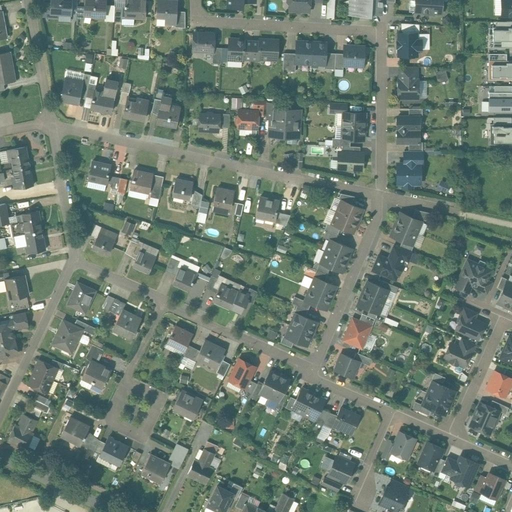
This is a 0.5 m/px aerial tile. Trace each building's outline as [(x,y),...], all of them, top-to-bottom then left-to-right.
[(71,0),(50,0),(50,4),(50,13),(51,13),(71,15),(71,0)] [(105,0),(84,0),(84,7),(84,15),(85,15),(105,17),(105,5),(105,0)] [(145,0),(125,0),(125,6),(124,8),(125,8),(125,17),(145,18),(145,0)] [(243,2),(243,0),(227,0),(227,7),(243,8),(243,2)] [(307,0),(287,0),(288,2),(289,3),(289,11),(309,12),(310,2),(307,2),(307,0)] [(371,14),(371,0),(353,0),(353,15),(370,16),(371,14)] [(371,0),(371,14),(381,14),(382,1),(381,0),(371,0)] [(429,13),(428,0),(413,0),(414,0),(416,3),(415,12),(429,13)] [(428,0),(429,13),(441,14),(441,0),(428,0)] [(511,0),(501,0),(502,16),(509,16),(511,15),(511,0)] [(177,2),(158,1),(157,18),(165,18),(165,23),(175,24),(176,12),(177,2)] [(114,6),(105,5),(105,17),(106,21),(113,22),(114,7),(114,6)] [(84,7),(77,7),(77,19),(84,20),(85,15),(84,15),(84,7)] [(114,7),(113,22),(121,22),(122,7),(114,7)] [(185,12),(176,12),(175,24),(175,28),(185,28),(185,12)] [(419,25),(401,24),(401,33),(417,34),(419,34),(419,25)] [(508,30),(492,30),(492,41),(511,41),(511,27),(508,28),(508,30)] [(401,33),(398,34),(398,42),(397,42),(397,48),(398,48),(398,56),(408,56),(410,58),(414,58),(416,56),(417,56),(417,50),(421,50),(421,40),(417,40),(417,34),(401,33)] [(214,35),(193,34),(192,51),(213,52),(213,48),(214,35)] [(245,41),(228,40),(227,59),(244,60),(244,59),(245,42),(245,41)] [(278,42),(259,41),(259,43),(258,58),(259,58),(277,59),(278,42)] [(312,42),(296,41),(295,54),(295,63),(311,64),(312,42)] [(259,43),(252,42),(251,59),(259,60),(259,58),(258,58),(259,43)] [(326,43),(312,42),(311,64),(324,65),(325,65),(326,53),(326,43)] [(364,47),(348,46),(344,50),(344,54),(343,65),(343,64),(354,65),(355,66),(363,66),(364,47)] [(222,48),(213,48),(213,52),(212,64),(221,64),(222,48)] [(10,53),(0,54),(0,83),(3,83),(14,81),(11,66),(12,66),(10,53)] [(295,54),(284,53),(283,71),(295,72),(295,63),(295,54)] [(336,54),(326,53),(325,65),(324,65),(324,69),(335,70),(336,54)] [(344,54),(336,54),(335,70),(343,70),(343,65),(344,54)] [(511,60),(488,61),(488,80),(511,80),(511,60)] [(417,67),(399,67),(399,81),(417,81),(417,67)] [(445,70),(435,73),(437,83),(447,80),(445,70)] [(90,75),(84,74),(82,82),(83,82),(80,92),(86,93),(88,83),(90,75)] [(82,82),(65,78),(60,100),(78,103),(80,92),(83,82),(82,82)] [(103,92),(100,110),(111,113),(117,82),(106,80),(103,92)] [(399,81),(398,81),(398,90),(396,92),(396,96),(399,98),(418,98),(418,81),(417,81),(399,81)] [(129,93),(131,83),(124,82),(122,91),(129,93)] [(96,85),(88,83),(86,93),(85,97),(92,98),(94,90),(95,90),(96,85)] [(100,110),(103,92),(95,90),(94,90),(92,98),(90,108),(100,110)] [(129,93),(122,92),(119,103),(126,105),(128,97),(129,93)] [(511,92),(488,92),(488,98),(488,112),(511,111),(511,92)] [(171,99),(163,97),(164,93),(163,93),(161,100),(162,100),(160,106),(158,112),(156,123),(176,127),(179,110),(169,108),(171,99)] [(128,97),(126,105),(123,115),(144,120),(148,101),(128,97)] [(161,100),(155,99),(152,110),(158,112),(160,106),(162,100),(161,100)] [(266,102),(254,101),(254,107),(260,108),(260,115),(265,116),(266,103),(266,102)] [(273,103),(266,103),(265,116),(265,119),(271,119),(272,109),(273,109),(273,103)] [(347,106),(331,105),(330,113),(343,113),(343,112),(346,112),(347,106)] [(287,136),(288,112),(282,111),(282,110),(273,109),(272,109),(271,119),(270,136),(281,137),(281,135),(287,136)] [(422,109),(409,109),(409,117),(419,117),(419,118),(422,118),(422,109)] [(258,111),(238,110),(238,116),(236,118),(236,124),(238,126),(237,128),(257,129),(258,111)] [(288,112),(287,136),(287,137),(297,138),(299,111),(288,110),(288,112)] [(346,112),(343,112),(343,113),(342,126),(364,128),(365,114),(346,112)] [(220,116),(213,115),(211,114),(208,113),(206,115),(199,115),(198,130),(200,132),(206,133),(207,131),(219,132),(219,127),(222,127),(223,117),(220,117),(220,116)] [(409,117),(397,117),(397,130),(419,130),(419,118),(419,117),(409,117)] [(511,127),(511,124),(490,124),(490,139),(494,139),(494,142),(511,142),(511,127)] [(364,128),(342,126),(342,139),(350,140),(364,141),(364,128)] [(419,130),(397,130),(397,143),(409,143),(419,143),(419,142),(419,130)] [(350,140),(342,139),(332,138),(332,146),(342,146),(350,147),(350,140)] [(419,143),(409,143),(409,151),(422,151),(422,142),(419,142),(419,143)] [(25,147),(7,151),(8,158),(11,157),(14,169),(29,166),(25,147)] [(409,151),(404,151),(404,164),(420,164),(420,165),(422,164),(422,151),(409,151)] [(342,152),(340,152),(340,161),(338,160),(337,169),(362,170),(363,154),(360,153),(342,152)] [(283,156),(285,166),(294,164),(292,154),(283,156)] [(111,165),(92,161),(88,179),(107,183),(108,176),(111,165)] [(11,171),(5,172),(5,175),(13,174),(11,162),(2,163),(2,167),(10,166),(11,171)] [(404,164),(397,164),(397,184),(402,184),(402,188),(412,188),(412,184),(420,184),(420,165),(420,164),(404,164)] [(29,166),(14,169),(16,181),(13,182),(14,189),(33,186),(29,166)] [(153,175),(134,170),(130,188),(149,192),(151,184),(153,175)] [(153,185),(161,186),(163,177),(153,175),(151,184),(153,185)] [(114,177),(112,184),(111,188),(118,190),(120,178),(114,177)] [(127,179),(120,178),(118,190),(117,193),(124,195),(127,179)] [(193,183),(176,179),(172,195),(189,199),(193,183)] [(448,192),(451,183),(440,180),(438,189),(448,192)] [(161,186),(153,185),(150,197),(159,199),(161,186)] [(234,192),(217,188),(214,204),(230,207),(234,192)] [(202,196),(194,194),(191,206),(200,208),(201,202),(202,196)] [(355,197),(341,194),(338,199),(342,201),(351,204),(355,197)] [(279,202),(259,197),(255,216),(274,220),(275,220),(277,212),(279,202)] [(351,204),(342,201),(337,213),(357,221),(362,209),(351,204)] [(201,202),(200,208),(199,212),(207,214),(209,203),(201,202)] [(243,204),(237,203),(234,215),(241,216),(243,204)] [(6,209),(0,210),(0,222),(8,221),(6,209)] [(429,213),(415,210),(413,216),(426,221),(429,213)] [(38,211),(16,215),(17,222),(11,223),(14,236),(26,234),(41,231),(42,231),(38,211)] [(282,213),(277,212),(275,220),(274,220),(273,223),(279,224),(282,213)] [(290,215),(282,213),(279,224),(286,226),(290,215)] [(357,221),(337,213),(332,224),(340,228),(352,233),(357,221)] [(421,221),(401,213),(396,225),(416,233),(421,221)] [(125,220),(122,232),(131,234),(134,223),(125,220)] [(85,233),(91,236),(96,225),(90,222),(85,233)] [(332,224),(328,222),(325,229),(327,230),(338,235),(340,228),(332,224)] [(99,233),(101,227),(96,225),(91,236),(96,238),(99,233)] [(416,233),(396,225),(391,237),(402,241),(411,245),(416,233)] [(101,227),(99,233),(115,240),(117,234),(101,227)] [(338,235),(327,230),(324,237),(331,240),(335,241),(338,235)] [(41,231),(26,234),(28,246),(25,247),(27,254),(45,250),(41,231)] [(115,240),(99,233),(96,238),(92,248),(108,254),(115,240)] [(139,244),(131,240),(126,252),(134,255),(139,244)] [(335,241),(331,240),(326,252),(346,260),(351,248),(335,241)] [(411,245),(402,241),(400,247),(411,252),(414,246),(411,245)] [(159,250),(143,243),(140,251),(139,251),(133,265),(149,272),(159,250)] [(411,254),(394,247),(391,253),(404,258),(404,259),(408,260),(411,254)] [(346,260),(326,252),(321,264),(330,268),(341,272),(346,260)] [(404,258),(391,253),(388,260),(379,256),(373,270),(393,279),(396,273),(399,274),(403,266),(401,265),(404,259),(404,258)] [(180,262),(171,258),(165,271),(172,274),(173,270),(175,271),(177,267),(180,262)] [(177,267),(179,268),(196,275),(199,268),(181,259),(180,262),(177,267)] [(490,271),(468,261),(456,287),(468,292),(471,285),(482,289),(486,280),(490,271)] [(330,268),(321,264),(319,263),(316,270),(327,274),(330,268)] [(196,275),(179,268),(173,283),(189,290),(196,275)] [(327,274),(316,270),(313,277),(315,278),(315,277),(324,281),(327,274)] [(8,272),(0,273),(0,281),(6,280),(6,279),(10,278),(8,272)] [(10,278),(6,279),(6,280),(10,299),(28,295),(25,284),(24,284),(23,277),(24,276),(23,275),(10,278)] [(216,293),(218,289),(214,287),(218,278),(211,276),(206,288),(216,293)] [(324,281),(315,277),(315,278),(310,289),(331,298),(336,286),(324,281)] [(507,279),(502,277),(497,288),(502,290),(506,282),(507,279)] [(398,287),(381,280),(379,286),(388,290),(396,293),(398,287)] [(486,280),(482,289),(481,291),(487,293),(492,282),(486,280)] [(379,286),(368,281),(363,293),(383,302),(388,290),(379,286)] [(511,284),(506,282),(502,290),(497,302),(509,307),(511,300),(511,284)] [(77,283),(67,304),(85,313),(95,291),(77,283)] [(238,292),(220,284),(218,289),(216,293),(213,301),(231,308),(231,307),(238,292)] [(258,292),(250,288),(247,294),(248,294),(245,300),(247,301),(253,304),(258,292)] [(331,298),(310,289),(305,301),(311,304),(326,310),(331,298)] [(238,292),(231,307),(240,311),(243,305),(245,306),(247,301),(245,300),(248,294),(247,294),(238,291),(238,292)] [(383,302),(363,293),(358,305),(369,310),(378,314),(383,302)] [(114,299),(108,295),(102,307),(108,311),(114,299)] [(305,301),(294,296),(291,303),(297,306),(308,310),(311,304),(305,301)] [(126,304),(114,299),(108,311),(119,316),(122,310),(123,310),(126,304)] [(308,310),(297,306),(294,313),(296,313),(305,317),(308,310)] [(476,313),(464,308),(461,314),(474,320),(476,313)] [(123,310),(122,310),(119,316),(113,329),(131,338),(141,319),(123,310)] [(378,314),(369,310),(367,315),(375,319),(383,322),(386,317),(378,314)] [(25,313),(13,316),(14,321),(16,327),(16,328),(28,326),(25,313)] [(305,317),(296,313),(291,325),(311,334),(316,322),(305,317)] [(367,315),(362,314),(359,321),(371,326),(372,327),(375,319),(367,315)] [(474,320),(461,314),(458,321),(459,323),(456,329),(478,338),(484,324),(474,320)] [(359,321),(352,318),(343,340),(362,348),(371,326),(359,321)] [(89,325),(77,319),(74,325),(82,329),(82,330),(86,332),(89,325)] [(63,320),(52,344),(63,349),(68,352),(72,344),(75,338),(78,339),(82,330),(82,329),(74,325),(63,320)] [(14,321),(0,324),(0,342),(14,340),(11,328),(16,327),(14,321)] [(99,330),(89,325),(86,332),(96,336),(99,330)] [(311,334),(291,325),(286,337),(294,341),(306,346),(311,334)] [(192,334),(175,326),(167,342),(184,350),(184,351),(187,345),(192,334)] [(294,341),(286,337),(283,336),(280,343),(291,347),(294,341)] [(511,337),(511,338),(508,344),(506,343),(500,358),(511,362),(511,337)] [(14,340),(0,342),(0,357),(1,357),(4,358),(7,357),(9,355),(18,354),(15,340),(14,340)] [(224,350),(205,340),(200,351),(196,357),(197,358),(216,367),(224,350)] [(475,346),(462,340),(459,347),(470,352),(470,353),(471,354),(475,346)] [(459,347),(450,343),(444,357),(450,360),(449,361),(456,365),(454,369),(455,371),(459,373),(462,372),(470,353),(470,352),(459,347)] [(103,349),(92,344),(87,355),(97,360),(103,349)] [(193,348),(187,345),(184,351),(184,350),(181,355),(188,358),(193,348)] [(200,351),(193,348),(188,358),(195,362),(197,358),(196,357),(200,351)] [(373,359),(356,352),(353,359),(360,361),(360,362),(370,366),(373,359)] [(353,359),(342,354),(335,370),(352,378),(355,369),(356,370),(360,362),(360,361),(353,359)] [(63,364),(52,359),(50,364),(58,368),(57,368),(61,369),(63,364)] [(255,367),(239,359),(230,378),(235,380),(237,384),(241,387),(245,388),(249,380),(255,367)] [(50,364),(39,360),(33,372),(52,381),(57,368),(58,368),(50,364)] [(111,370),(91,360),(83,377),(91,381),(91,382),(93,383),(94,382),(103,386),(111,370)] [(230,364),(222,360),(216,372),(224,376),(230,364)] [(511,371),(506,369),(503,374),(511,378),(511,371)] [(264,383),(259,393),(266,397),(267,395),(269,396),(280,373),(274,371),(273,372),(270,371),(264,383)] [(511,378),(503,374),(495,371),(493,375),(492,375),(489,383),(489,384),(487,389),(504,397),(508,389),(511,380),(511,378)] [(52,381),(33,372),(28,385),(46,394),(52,381)] [(280,373),(269,396),(271,397),(271,399),(278,402),(282,392),(289,380),(285,378),(286,376),(280,373)] [(9,379),(1,374),(0,376),(0,380),(7,384),(9,379)] [(249,380),(245,388),(241,387),(238,394),(249,400),(250,397),(257,383),(249,380)] [(257,383),(250,397),(256,400),(259,393),(264,383),(258,381),(257,383)] [(455,391),(433,381),(428,393),(450,403),(455,391)] [(313,394),(301,388),(296,399),(291,408),(292,408),(303,414),(313,394)] [(202,401),(181,391),(173,408),(194,418),(202,401)] [(278,402),(274,409),(280,411),(288,395),(282,392),(278,402)] [(450,403),(428,393),(423,405),(432,409),(444,415),(450,403)] [(47,399),(36,394),(34,399),(45,404),(47,399)] [(313,394),(303,414),(315,420),(321,407),(324,400),(313,394)] [(278,402),(271,399),(271,397),(269,396),(265,405),(274,409),(278,402)] [(290,397),(285,407),(291,410),(292,408),(291,408),(296,399),(290,397)] [(45,404),(34,399),(32,398),(29,405),(33,407),(41,411),(47,413),(50,407),(45,404)] [(508,407),(492,400),(489,406),(499,411),(506,414),(508,407)] [(423,405),(415,402),(412,408),(429,415),(432,409),(423,405)] [(489,406),(480,402),(470,426),(488,435),(499,411),(489,406)] [(33,407),(30,413),(38,417),(41,411),(33,407)] [(321,407),(315,420),(314,421),(322,426),(323,424),(329,412),(329,411),(321,407)] [(359,416),(340,408),(337,416),(333,425),(351,434),(359,416)] [(337,416),(329,412),(323,424),(331,428),(333,425),(337,416)] [(36,420),(24,414),(18,427),(15,425),(7,441),(26,450),(27,446),(35,450),(40,439),(33,435),(33,434),(30,433),(36,420)] [(89,427),(69,417),(61,435),(61,436),(62,433),(80,442),(79,444),(80,445),(80,444),(85,434),(89,427)] [(395,443),(391,452),(406,459),(415,439),(400,432),(395,443)] [(99,440),(85,434),(80,444),(94,451),(99,440)] [(128,447),(108,437),(99,455),(119,464),(128,447)] [(244,442),(236,438),(233,443),(241,448),(244,442)] [(389,440),(382,457),(388,459),(391,452),(395,443),(389,440)] [(443,448),(427,441),(418,463),(433,470),(439,458),(443,448)] [(218,446),(207,442),(204,449),(214,454),(218,446)] [(188,449),(177,444),(174,450),(185,455),(188,449)] [(204,449),(198,462),(194,460),(188,475),(205,483),(212,468),(209,467),(215,454),(214,454),(204,449)] [(185,455),(174,450),(168,463),(169,464),(178,469),(185,455)] [(168,463),(150,454),(141,472),(160,482),(169,464),(168,463)] [(115,468),(117,464),(100,456),(98,461),(115,468)] [(353,464),(336,456),(327,475),(345,483),(348,476),(351,477),(353,471),(351,470),(353,464)] [(478,464),(460,456),(452,475),(450,478),(454,480),(455,482),(463,485),(465,484),(469,486),(478,464)] [(445,460),(439,458),(433,470),(431,474),(438,477),(441,470),(445,460)] [(445,460),(441,470),(452,475),(457,462),(446,458),(445,460)] [(504,480),(489,473),(481,492),(496,499),(504,480)] [(341,484),(324,477),(321,484),(337,492),(341,484)] [(408,486),(393,480),(390,488),(404,494),(408,486)] [(242,487),(233,483),(229,492),(233,494),(231,497),(236,500),(242,487)] [(229,492),(217,486),(207,506),(219,511),(223,511),(231,497),(233,494),(229,492)] [(390,488),(386,486),(379,503),(394,509),(403,506),(408,496),(404,494),(390,488)] [(294,499),(283,493),(281,497),(292,503),(294,499)] [(242,494),(235,507),(242,510),(246,503),(249,498),(242,494)] [(283,506),(280,511),(287,511),(292,503),(281,497),(278,503),(283,506)] [(246,503),(242,510),(241,511),(265,511),(266,511),(257,508),(246,503)] [(273,511),(265,511),(266,511),(265,511),(280,511),(283,506),(278,503),(273,511)]
